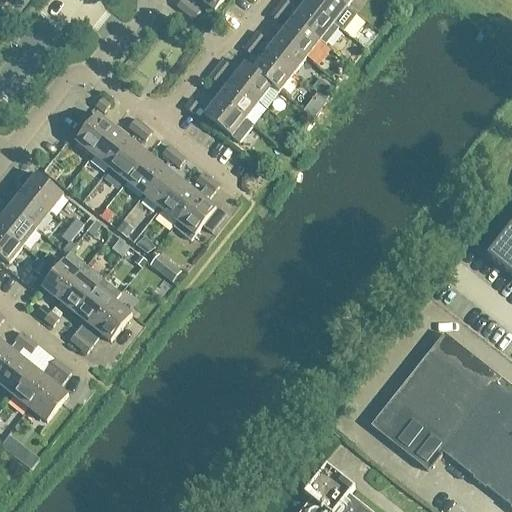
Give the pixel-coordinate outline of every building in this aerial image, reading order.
[(185,14),(191,6),(183,0),(181,0),(176,7),(185,14)] [(198,0),(214,12),(224,0),(198,0)] [(285,14),(292,6),(284,0),(283,0),(277,8),(285,14)] [(357,16),(346,8),(336,0),(308,0),(306,3),(333,25),(339,29),(343,33),(357,16)] [(339,29),(333,25),(306,3),(299,12),(292,6),(285,14),(293,20),(325,46),(339,29)] [(193,21),(200,13),(191,6),(185,14),(193,21)] [(285,14),(277,8),(270,16),(278,23),(285,14)] [(325,46),(293,20),(279,37),(306,59),(318,68),(331,51),(325,46)] [(353,43),(364,28),(354,21),(344,36),(353,43)] [(306,59),(279,37),(272,46),(257,33),(250,42),(293,76),(306,59)] [(293,76),(250,42),(243,50),(259,63),(253,70),(252,71),(255,73),(265,81),(279,92),(293,76)] [(154,102),(181,64),(156,46),(134,77),(143,84),(138,90),(154,102)] [(224,76),(231,68),(222,61),(216,70),(224,76)] [(279,92),(265,81),(255,73),(252,71),(253,70),(245,64),(231,82),(255,101),(258,103),(266,109),(279,93),(279,92)] [(217,85),(224,76),(216,70),(209,78),(217,85)] [(258,103),(255,101),(231,82),(218,99),(245,120),(258,103)] [(104,114),(110,106),(102,99),(95,107),(104,114)] [(245,120),(218,99),(204,116),(239,144),(253,127),(245,120)] [(193,115),(200,107),(191,100),(185,109),(193,115)] [(92,156),(114,129),(96,115),(75,142),(92,156)] [(143,127),(135,120),(128,128),(137,135),(143,127)] [(152,134),(143,127),(137,135),(145,142),(152,134)] [(109,170),(131,143),(114,129),(92,156),(109,170)] [(126,183),(148,156),(131,143),(109,170),(126,183)] [(171,162),(177,154),(169,147),(162,155),(171,162)] [(186,160),(177,154),(171,162),(179,169),(186,160)] [(143,196),(165,169),(148,156),(126,183),(143,196)] [(160,210),(182,183),(165,169),(143,196),(160,210)] [(211,181),(203,174),(196,182),(204,189),(211,181)] [(63,196),(40,177),(36,175),(22,192),(49,214),(63,196)] [(218,208),(216,210),(207,203),(220,187),(211,181),(204,189),(199,196),(177,223),(173,228),(191,242),(202,227),(212,235),(228,215),(218,208)] [(177,223),(199,196),(182,183),(160,210),(177,223)] [(49,214),(22,192),(9,209),(36,231),(49,214)] [(36,231),(9,209),(0,220),(0,229),(23,248),(36,231)] [(107,209),(100,218),(107,224),(114,214),(107,209)] [(84,226),(76,220),(69,229),(76,235),(84,226)] [(95,222),(86,233),(92,238),(101,227),(95,222)] [(124,223),(117,232),(127,240),(134,231),(124,223)] [(511,224),(487,256),(511,275),(511,224)] [(23,248),(0,229),(0,258),(9,265),(23,248)] [(69,244),(76,235),(69,229),(62,238),(69,244)] [(50,269),(57,260),(49,254),(42,263),(50,269)] [(59,303),(86,268),(84,266),(85,265),(74,256),(73,257),(69,254),(42,289),(59,303)] [(159,255),(149,266),(161,276),(170,264),(159,255)] [(42,278),(50,269),(42,263),(35,272),(42,278)] [(76,316),(98,289),(97,289),(104,281),(100,278),(101,278),(90,269),(89,270),(86,268),(59,303),(76,316)] [(78,348),(115,302),(98,289),(76,316),(85,323),(76,333),(70,341),(78,348)] [(111,343),(132,316),(115,302),(78,348),(87,355),(93,347),(92,346),(101,336),(111,343)] [(51,313),(42,306),(36,315),(44,321),(51,313)] [(53,328),(59,320),(51,313),(44,321),(53,328)] [(511,320),(504,313),(486,331),(511,356),(511,320)] [(0,377),(17,356),(23,348),(29,340),(21,334),(14,342),(16,343),(10,350),(0,342),(0,377)] [(511,388),(444,335),(371,428),(428,473),(431,469),(432,470),(442,457),(441,456),(442,454),(473,478),(472,480),(485,490),(486,488),(511,508),(510,509),(511,511),(511,388)] [(31,355),(38,347),(29,340),(23,348),(31,355)] [(0,386),(12,396),(34,369),(17,356),(0,377),(0,386)] [(29,410),(63,367),(55,360),(42,376),(34,369),(12,396),(29,410)] [(47,424),(68,397),(59,389),(72,374),(63,367),(29,410),(47,424)] [(37,462),(24,452),(17,461),(30,471),(37,462)] [(369,511),(349,496),(355,489),(327,466),(304,495),(311,500),(301,511),(369,511)]
